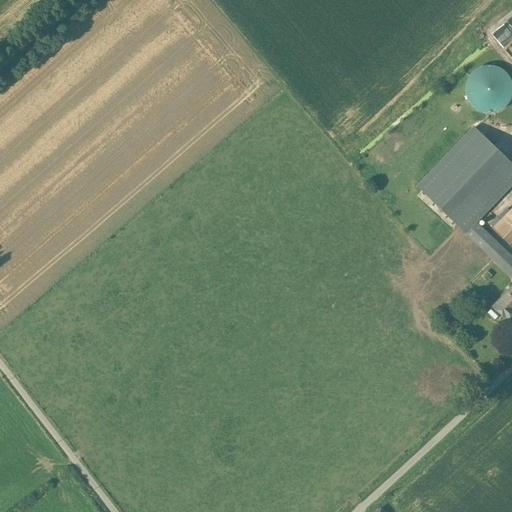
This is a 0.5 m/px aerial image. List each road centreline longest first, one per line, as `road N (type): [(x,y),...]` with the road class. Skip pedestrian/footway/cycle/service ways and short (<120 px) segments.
road 1 (unclassified): [(511,368),(355,511)]
road 2 (unclassified): [(112,511),(0,365)]
